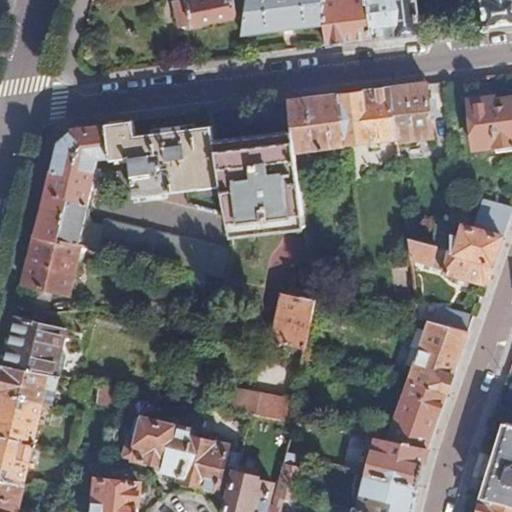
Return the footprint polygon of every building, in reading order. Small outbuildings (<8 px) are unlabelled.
[(194,25),(187,0),(175,3),(181,29),(194,25)] [(188,0),(187,0),(194,25),(195,28),(249,16),(251,0),(188,0)] [(251,0),(249,16),(246,34),(325,24),(322,2),(322,0),(251,0)] [(328,46),(375,40),(368,0),(337,0),(322,2),(325,24),(328,46)] [(368,0),(375,40),(422,34),(417,0),(368,0)] [(486,26),(511,22),(511,0),(479,0),(480,2),(484,3),(486,26)] [(429,84),(391,89),(398,139),(399,142),(435,138),(429,84)] [(362,93),(341,96),(348,145),(398,139),(391,89),(362,93)] [(341,96),(291,102),(295,131),(298,151),(348,145),(341,96)] [(511,104),(508,105),(507,102),(471,107),(475,153),(497,151),(498,157),(511,154),(511,104)] [(135,122),(125,123),(130,158),(132,170),(135,194),(154,192),(156,198),(226,189),(220,141),(217,124),(137,135),(135,122)] [(125,123),(109,125),(113,160),(130,158),(125,123)] [(207,275),(229,280),(234,254),(106,225),(105,232),(96,230),(87,222),(95,186),(102,188),(105,173),(99,171),(102,161),(113,160),(109,125),(75,129),(59,142),(36,237),(83,248),(176,268),(207,275)] [(298,151),(295,131),(279,133),(283,160),(277,160),(287,232),(309,229),(298,151)] [(234,139),(248,237),(287,232),(277,160),(283,160),(279,133),(234,139)] [(220,141),(226,189),(234,239),(248,237),(234,139),(220,141)] [(130,158),(113,160),(115,172),(132,170),(130,158)] [(477,229),(503,238),(511,213),(511,208),(486,201),(477,229)] [(446,274),(486,286),(495,261),(503,238),(477,229),(469,226),(464,239),(456,237),(455,243),(447,268),(446,274)] [(72,296),(83,248),(36,237),(24,285),(72,296)] [(437,242),(412,239),(414,256),(430,261),(437,242)] [(447,268),(455,243),(437,242),(430,261),(430,263),(447,268)] [(207,275),(176,268),(173,282),(204,289),(207,275)] [(306,356),(318,300),(287,293),(274,350),(306,356)] [(420,303),(423,322),(433,324),(469,333),(475,316),(420,303)] [(16,320),(4,368),(57,379),(68,333),(16,320)] [(447,396),(469,333),(433,324),(423,354),(413,350),(407,367),(416,371),(410,387),(447,396)] [(57,379),(4,368),(0,385),(0,395),(44,406),(49,387),(61,389),(63,380),(57,379)] [(427,449),(447,396),(410,387),(403,385),(401,393),(407,395),(390,442),(427,449)] [(121,408),(124,390),(103,387),(101,405),(121,408)] [(238,390),(234,412),(253,415),(262,417),(266,395),(238,390)] [(44,406),(0,395),(0,437),(34,446),(44,406)] [(291,423),(296,401),(266,395),(262,417),(291,423)] [(186,474),(195,438),(196,432),(149,420),(144,440),(133,437),(129,455),(169,465),(169,470),(186,474)] [(511,426),(505,424),(483,497),(511,504),(511,426)] [(34,446),(0,437),(0,481),(25,487),(34,446)] [(233,493),(237,476),(242,456),(231,453),(232,447),(195,438),(186,474),(185,481),(233,493)] [(418,488),(427,449),(390,442),(378,440),(369,476),(418,488)] [(308,461),(289,456),(287,466),(305,472),(308,461)] [(287,466),(278,499),(285,501),(298,505),(305,472),(287,466)] [(137,476),(114,471),(107,471),(106,485),(99,484),(94,511),(139,511),(143,490),(135,489),(137,476)] [(233,493),(228,511),(278,511),(268,510),(272,498),(273,488),(260,484),(260,481),(237,476),(233,493)] [(411,511),(418,488),(369,476),(360,511),(411,511)] [(19,511),(25,487),(0,481),(0,511),(19,511)] [(511,511),(511,504),(483,497),(479,511),(511,511)] [(278,499),(272,498),(268,510),(278,511),(279,511),(282,511),(285,501),(278,499)]
